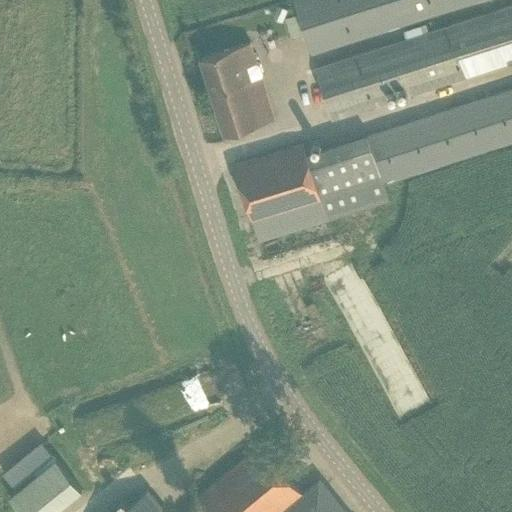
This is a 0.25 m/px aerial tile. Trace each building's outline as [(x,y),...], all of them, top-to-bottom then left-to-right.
[(293,0),(310,53),(475,0),(293,0)] [(270,16),(281,21),(287,10),(275,5),(270,16)] [(511,6),(314,69),(330,119),(387,100),(385,93),(405,86),(408,96),(511,62),(511,6)] [(249,42),(199,58),(224,134),(274,119),(249,42)] [(511,90),(369,135),(384,182),(511,142),(511,90)] [(303,143),(253,159),(234,165),(258,241),(388,201),(373,155),(314,174),(303,143)] [(404,378),(349,268),(338,274),(335,267),(322,273),(381,390),(404,378)] [(261,444),(199,495),(212,511),(345,511),(319,480),(302,494),(261,444)] [(12,511),(50,511),(80,487),(63,467),(60,469),(50,457),(1,499),(12,511)] [(119,511),(164,511),(147,490),(119,511)]
